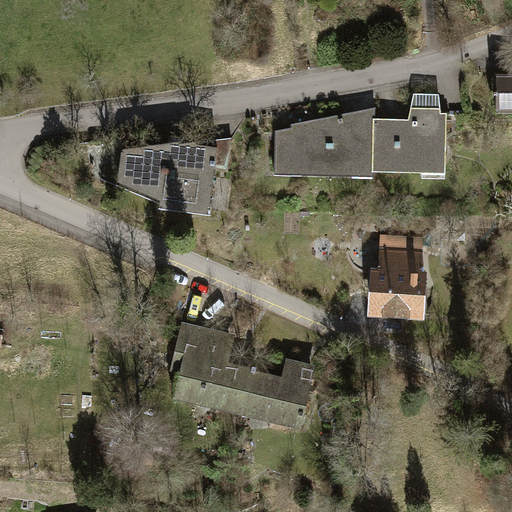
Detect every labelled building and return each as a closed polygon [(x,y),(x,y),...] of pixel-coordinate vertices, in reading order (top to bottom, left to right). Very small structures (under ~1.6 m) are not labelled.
[(511,76),(495,76),(495,115),(511,114),(511,76)] [(372,123),(371,167),(440,168),(440,117),(439,95),(412,95),(411,123),(372,123)] [(351,167),(371,167),(372,123),(373,112),(274,133),(274,176),(301,176),(301,171),(351,171),(351,167)] [(216,148),(214,169),(226,171),(230,137),(212,141),(211,147),(216,148)] [(119,153),(117,177),(157,195),(179,197),(178,204),(211,207),(214,169),(216,148),(211,147),(194,146),(195,144),(119,153)] [(373,272),(372,315),(421,316),(422,275),(421,275),(421,237),(379,236),(379,272),(373,272)] [(243,409),(253,371),(220,363),(228,333),(182,322),(171,368),(181,371),(175,392),(243,409)] [(282,378),(253,371),(243,409),(272,416),(271,422),(298,428),(311,376),(284,369),(282,378)]
